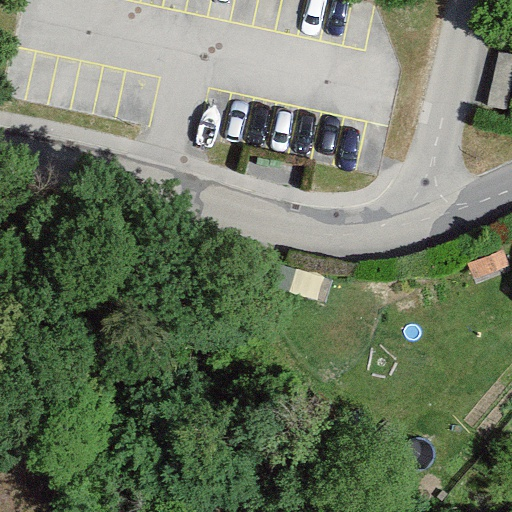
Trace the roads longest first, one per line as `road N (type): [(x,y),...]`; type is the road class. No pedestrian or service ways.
road 1 (residential): [(0,149),(307,229),(376,231),(418,221)]
road 2 (residential): [(477,0),(418,221)]
